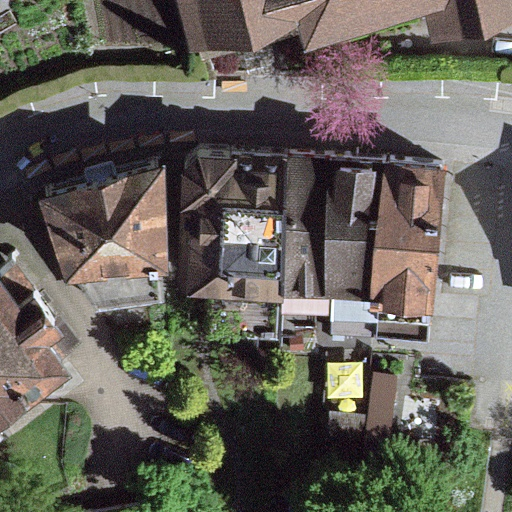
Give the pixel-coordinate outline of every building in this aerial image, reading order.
[(183,0),(189,20),(196,17),(266,0),(183,0)] [(301,0),(266,0),(196,17),(204,47),(258,34),(306,22),(305,14),(301,0)] [(301,0),(305,14),(357,0),(431,0),(434,8),(463,0),(301,0)] [(198,123),(184,142),(180,179),(177,265),(211,266),(205,328),(279,330),(281,299),(286,205),(291,132),(236,132),(237,125),(198,123)] [(167,132),(39,166),(65,253),(98,300),(165,286),(163,243),(170,242),(167,132)] [(336,134),(291,132),(286,205),(281,299),(330,302),(327,167),(334,168),(336,134)] [(378,135),(336,134),(334,168),(327,167),(330,302),(330,327),(375,332),(377,283),(370,283),(378,135)] [(445,140),(378,135),(370,283),(377,283),(375,332),(430,330),(445,140)] [(0,236),(0,390),(72,336),(52,309),(67,298),(36,257),(23,267),(0,236)] [(398,367),(374,364),(365,438),(388,441),(398,367)] [(360,449),(365,407),(331,402),(325,444),(360,449)]
